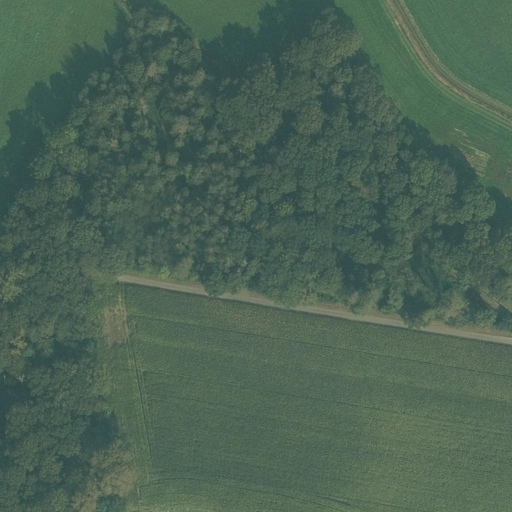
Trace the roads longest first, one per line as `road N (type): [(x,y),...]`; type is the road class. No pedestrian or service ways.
road 1 (unclassified): [(511,343),(0,257)]
road 2 (track): [(127,0),(511,321)]
